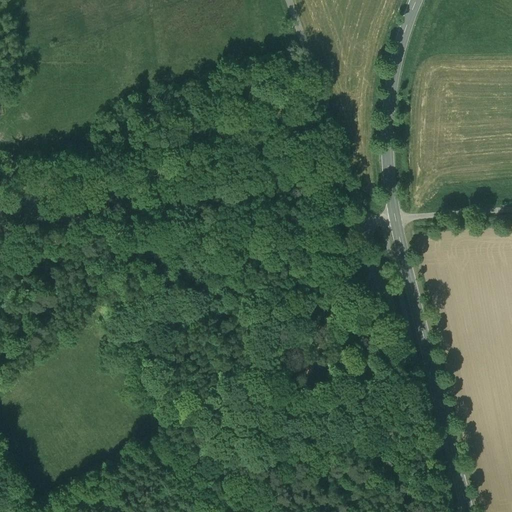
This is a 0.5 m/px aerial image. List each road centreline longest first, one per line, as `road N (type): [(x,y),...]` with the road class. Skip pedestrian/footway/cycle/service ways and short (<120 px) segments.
road 1 (tertiary): [(466,511),(393,217)]
road 2 (unclassified): [(366,221),(287,0)]
road 3 (tertiary): [(393,217),(389,98),(415,0)]
